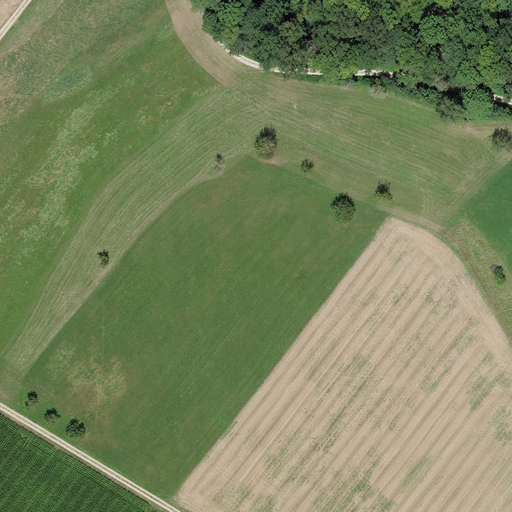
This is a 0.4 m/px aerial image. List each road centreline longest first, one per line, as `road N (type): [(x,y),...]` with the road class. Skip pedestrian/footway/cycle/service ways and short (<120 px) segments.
road 1 (track): [(199,0),(214,36),(245,65),(389,76),(511,104)]
road 2 (track): [(175,511),(0,407)]
road 3 (track): [(449,234),(511,338)]
